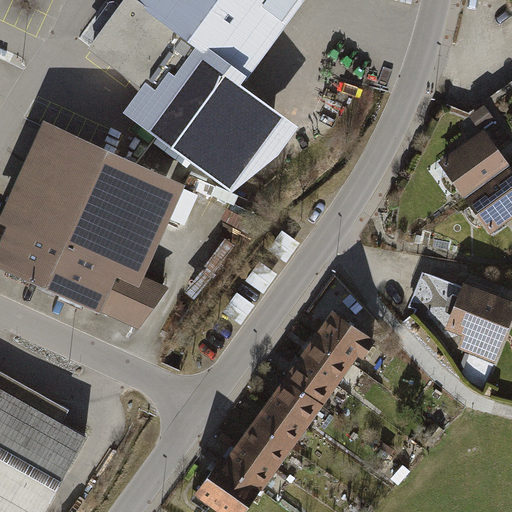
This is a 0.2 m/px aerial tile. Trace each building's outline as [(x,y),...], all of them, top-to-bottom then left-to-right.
[(154,0),(138,0),(109,40),(134,59),(170,11),(154,0)] [(199,0),(192,10),(253,55),(289,81),(330,25),(295,0),(199,0)] [(186,147),(253,55),(192,10),(124,101),(186,147)] [(475,117),(483,128),(496,118),(488,107),(475,117)] [(195,179),(56,115),(9,217),(17,221),(0,257),(0,263),(140,328),(173,284),(151,274),(195,179)] [(463,190),(469,199),(511,168),(511,161),(488,129),(442,162),(451,173),(444,178),(456,195),(463,190)] [(511,220),(511,168),(469,199),(475,206),(468,212),(479,228),(487,223),(494,233),(511,220)] [(409,310),(450,327),(467,289),(426,271),(409,310)] [(511,325),(511,298),(470,281),(467,289),(450,327),(468,336),(461,352),(494,366),(511,325)] [(342,308),(326,330),(363,357),(379,335),(342,308)] [(326,330),(310,352),(347,378),(363,357),(326,330)] [(310,352),(294,374),(331,400),(347,378),(310,352)] [(294,374),(278,396),(315,422),(331,400),(294,374)] [(0,378),(0,511),(43,511),(90,426),(0,378)] [(278,396),(263,417),(299,444),(315,422),(278,396)] [(263,417),(247,439),(283,466),(299,444),(263,417)] [(247,439),(231,461),(267,488),(283,466),(247,439)] [(226,458),(201,492),(228,511),(249,511),(267,488),(231,461),(226,458)] [(412,472),(404,466),(392,480),(400,487),(412,472)]
